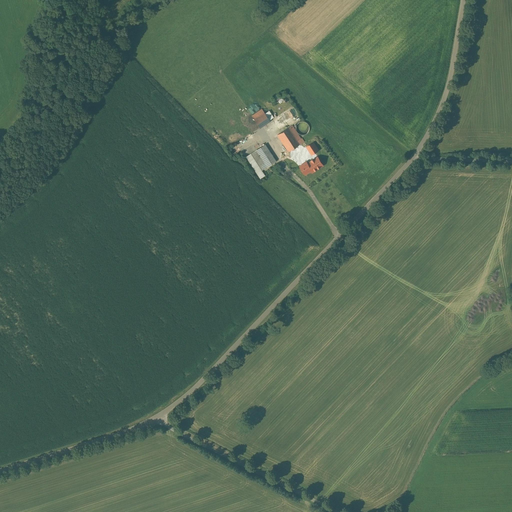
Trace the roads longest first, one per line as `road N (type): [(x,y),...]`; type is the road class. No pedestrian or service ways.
road 1 (unclassified): [(415,154),(158,415)]
road 2 (unclassified): [(335,511),(174,431),(158,415)]
road 3 (unclassified): [(158,415),(0,470)]
road 4 (unclassified): [(463,0),(448,84),(415,154)]
